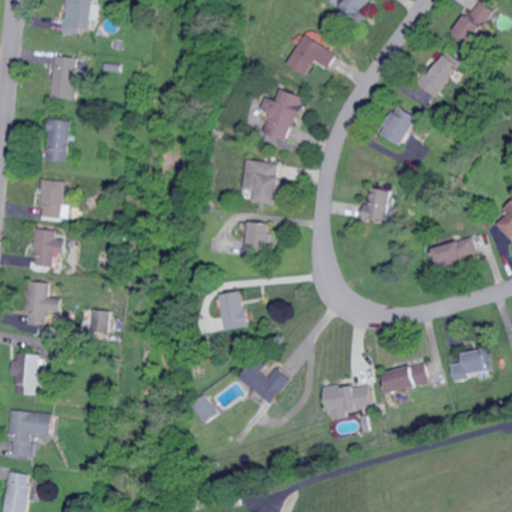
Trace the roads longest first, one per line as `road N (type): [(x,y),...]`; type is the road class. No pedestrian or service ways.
road 1 (residential): [(511,290),(412,318),(375,319),(346,306),(321,265),(321,190),(338,130),(422,0)]
road 2 (residential): [(0,181),(18,0)]
